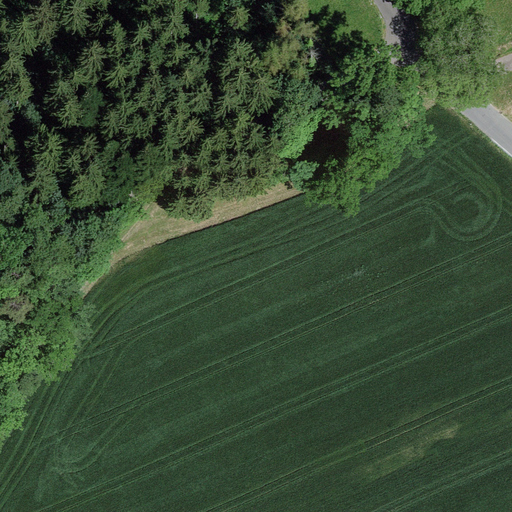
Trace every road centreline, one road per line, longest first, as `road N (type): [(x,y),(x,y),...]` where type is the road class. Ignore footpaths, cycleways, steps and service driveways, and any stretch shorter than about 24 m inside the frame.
road 1 (motorway): [(494,0),(181,511)]
road 2 (motorway): [(327,511),(511,210)]
road 3 (track): [(424,47),(149,184)]
road 4 (tertiary): [(511,134),(388,0)]
road 5 (track): [(149,184),(0,274)]
